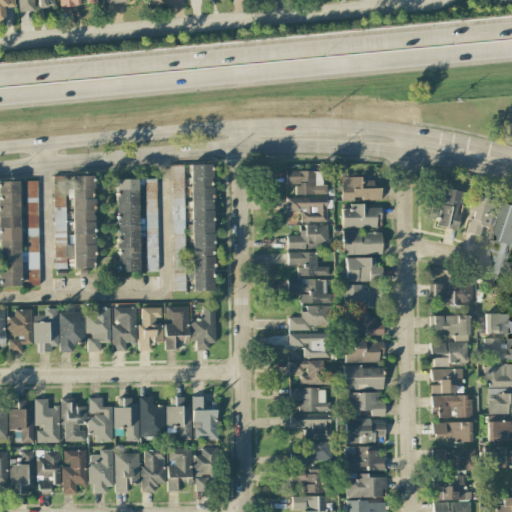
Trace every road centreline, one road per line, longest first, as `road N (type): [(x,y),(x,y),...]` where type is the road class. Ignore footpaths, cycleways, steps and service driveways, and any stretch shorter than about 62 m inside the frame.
road 1 (motorway): [(511,25),(0,75)]
road 2 (motorway): [(0,99),(511,52)]
road 3 (secondary): [(0,171),(321,149),(446,165)]
road 4 (residential): [(0,42),(433,0)]
road 5 (residential): [(237,126),(246,511)]
road 6 (residential): [(406,136),(411,511)]
road 7 (residential): [(243,369),(0,375)]
road 8 (secondary): [(237,126),(0,147)]
road 9 (secondary): [(454,142),(306,126)]
